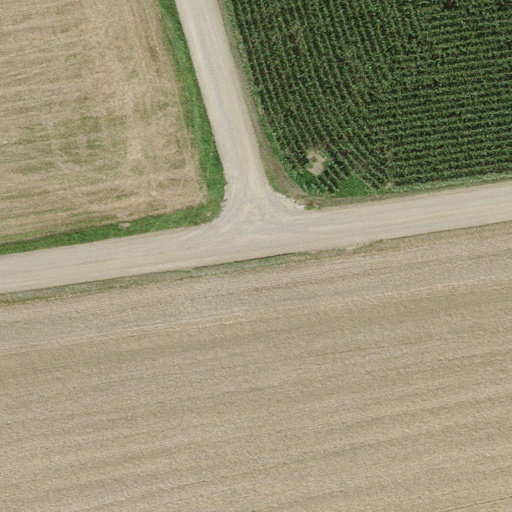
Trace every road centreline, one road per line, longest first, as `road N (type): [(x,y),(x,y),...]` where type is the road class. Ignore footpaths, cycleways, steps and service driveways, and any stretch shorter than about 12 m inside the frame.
road 1 (track): [(511,216),(0,290)]
road 2 (track): [(198,0),(271,251)]
